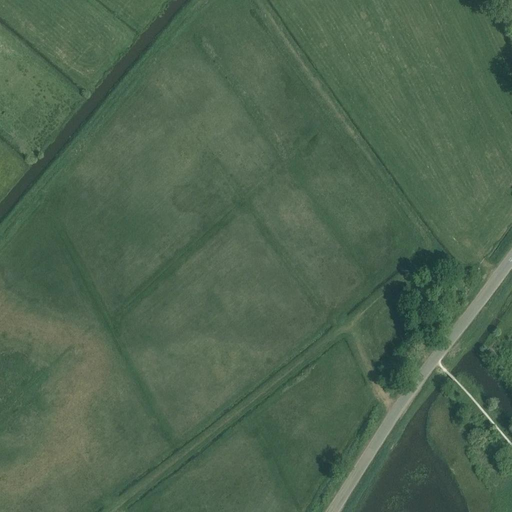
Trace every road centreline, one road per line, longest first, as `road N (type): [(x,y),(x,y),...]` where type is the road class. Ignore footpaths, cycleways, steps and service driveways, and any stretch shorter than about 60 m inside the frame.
road 1 (track): [(255,0),(428,243),(428,256),(354,328),(396,412)]
road 2 (unclassified): [(332,511),(408,393),(511,258)]
road 3 (track): [(87,138),(204,0)]
